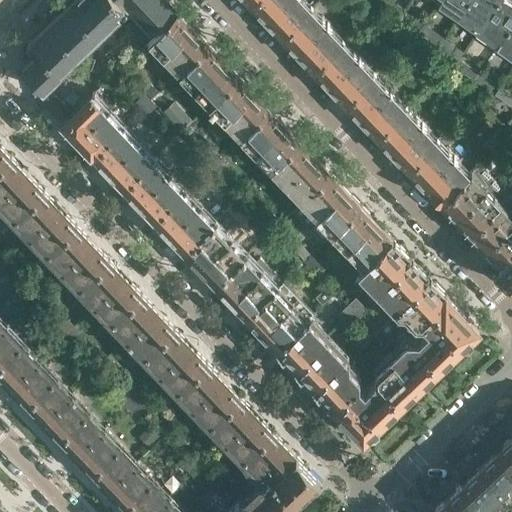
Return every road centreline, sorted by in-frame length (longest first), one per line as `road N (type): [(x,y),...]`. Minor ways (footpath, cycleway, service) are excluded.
road 1 (residential): [(374,497),(0,88)]
road 2 (residential): [(511,315),(219,0)]
road 3 (residential): [(374,497),(511,361)]
